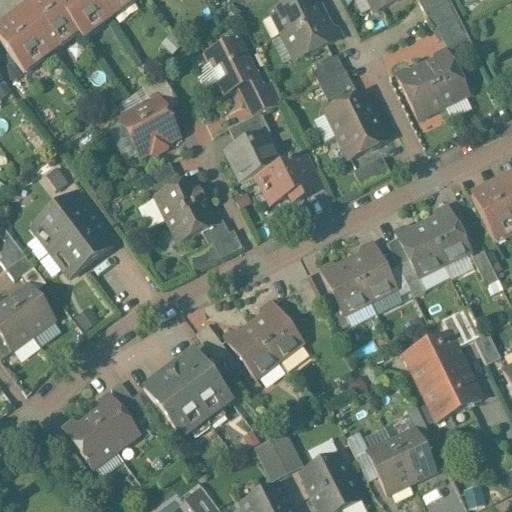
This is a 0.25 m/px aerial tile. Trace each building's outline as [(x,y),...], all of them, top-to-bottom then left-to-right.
[(49,0),(37,0),(0,28),(0,47),(22,77),(77,36),(51,2),(49,0)] [(136,0),(53,0),(51,2),(77,36),(82,43),(138,1),(136,0)] [(296,0),(269,14),(282,39),(320,19),(315,9),(317,8),(319,0),(296,0)] [(364,0),(373,16),(405,0),(364,0)] [(446,0),(428,0),(417,5),(431,32),(457,19),(446,0)] [(320,19),(282,39),(295,64),(340,40),(336,32),(327,29),(326,30),(320,19)] [(457,19),(431,32),(436,43),(442,41),(462,31),(457,19)] [(462,31),(442,41),(447,53),(468,43),(462,31)] [(237,44),(205,60),(224,97),(256,81),(237,44)] [(390,65),(419,53),(416,44),(386,55),(390,65)] [(467,101),(444,54),(436,58),(433,66),(434,67),(423,72),(443,112),(467,101)] [(336,59),(310,72),(318,88),(344,75),(336,59)] [(423,72),(412,77),(412,76),(403,74),(395,78),(418,125),(443,112),(423,72)] [(344,75),(318,88),(326,103),(352,90),(344,75)] [(0,77),(0,100),(10,94),(0,77)] [(161,78),(142,92),(151,107),(157,103),(164,117),(178,109),(161,78)] [(272,86),(242,101),(252,121),(260,117),(282,106),(272,86)] [(363,97),(323,117),(335,140),(373,121),(368,111),(370,110),(363,97)] [(151,107),(120,123),(140,160),(150,155),(155,157),(163,152),(165,147),(177,140),(164,117),(157,103),(151,107)] [(252,121),(228,133),(234,146),(242,142),(244,146),(263,137),(265,140),(271,138),(260,117),(252,121)] [(373,121),(335,140),(347,164),(387,145),(380,131),(378,132),(373,121)] [(246,149),(227,158),(241,187),(256,180),(279,168),(265,140),(263,137),(244,146),(246,149)] [(279,168),(256,180),(265,199),(269,196),(274,206),(288,199),(291,206),(312,196),(305,181),(316,176),(306,155),(279,168)] [(381,162),(354,175),(361,191),(389,177),(381,162)] [(511,180),(472,201),(495,247),(511,237),(511,180)] [(194,181),(154,201),(165,225),(204,206),(199,196),(200,195),(194,181)] [(114,249),(75,198),(31,232),(69,283),(114,249)] [(204,206),(165,225),(177,248),(217,228),(210,214),(208,215),(204,206)] [(447,210),(436,215),(433,223),(434,225),(424,230),(444,269),(470,256),(447,210)] [(424,230),(413,236),(412,234),(404,231),(394,236),(397,243),(408,264),(417,282),(418,282),(444,269),(424,230)] [(25,260),(3,231),(0,233),(0,259),(2,262),(0,262),(0,266),(6,274),(25,260)] [(408,264),(397,243),(386,248),(397,269),(408,264)] [(213,247),(184,261),(191,276),(220,262),(213,247)] [(372,247),(363,251),(360,260),(361,262),(350,268),(370,307),(395,294),(386,275),(372,247)] [(498,285),(484,256),(471,263),(486,291),(498,285)] [(25,260),(6,274),(14,286),(34,271),(25,260)] [(417,282),(408,264),(397,269),(410,294),(414,301),(425,295),(418,282),(417,282)] [(350,268),(339,273),(338,271),(329,269),(320,273),(331,295),(344,320),(345,319),(370,307),(350,268)] [(410,294),(397,269),(386,275),(395,294),(398,300),(410,294)] [(309,279),(291,288),(305,316),(323,307),(320,301),(309,279)] [(28,289),(16,299),(17,300),(8,307),(33,341),(55,325),(28,289)] [(344,320),(331,295),(320,301),(323,307),(337,335),(350,329),(345,319),(344,320)] [(302,347),(271,306),(260,313),(260,321),(261,323),(252,330),(278,365),(302,347)] [(0,312),(0,341),(11,357),(12,357),(33,341),(8,307),(0,312)] [(447,321),(460,349),(480,340),(467,311),(447,321)] [(229,357),(207,327),(195,336),(217,366),(229,357)] [(278,365),(252,330),(242,337),(241,336),(232,335),(224,342),(254,383),(278,365)] [(489,337),(474,344),(486,370),(501,363),(489,337)] [(448,340),(406,360),(437,424),(479,404),(448,340)] [(0,365),(11,357),(0,341),(0,365)] [(193,356),(189,359),(186,359),(181,363),(181,365),(156,384),(153,384),(148,388),(147,391),(143,394),(158,413),(181,443),(231,405),(193,356)] [(511,369),(502,375),(511,394),(511,369)] [(120,386),(111,393),(125,411),(134,404),(132,402),(120,386)] [(158,413),(143,394),(132,402),(134,404),(147,421),(158,413)] [(108,400),(101,405),(99,414),(90,422),(115,456),(138,439),(108,400)] [(90,422),(80,429),(71,428),(63,434),(93,473),(115,456),(90,422)] [(435,477),(415,435),(391,447),(411,489),(435,477)] [(411,489),(391,447),(366,459),(386,501),(411,489)] [(85,473),(69,450),(59,457),(76,480),(85,473)] [(338,458),(299,478),(311,501),(350,482),(338,458)] [(350,482),(311,501),(316,511),(348,511),(362,505),(350,482)] [(289,511),(278,489),(240,508),(241,511),(289,511)]
